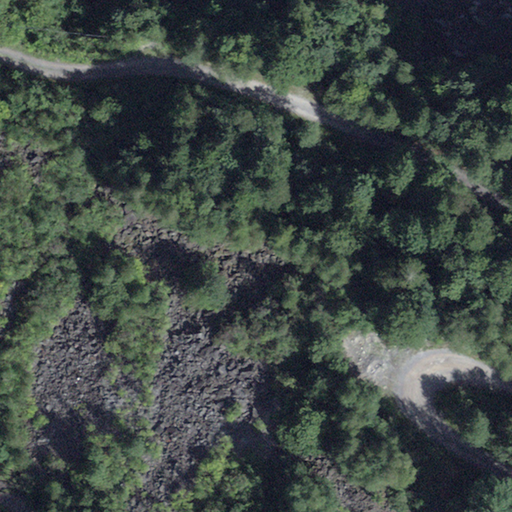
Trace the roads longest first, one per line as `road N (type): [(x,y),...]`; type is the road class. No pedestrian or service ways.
road 1 (track): [(511,217),(417,154),(184,71),(47,71),(0,55)]
road 2 (track): [(511,478),(443,439),(421,419),(418,404),(423,387),(448,373),(511,388)]
